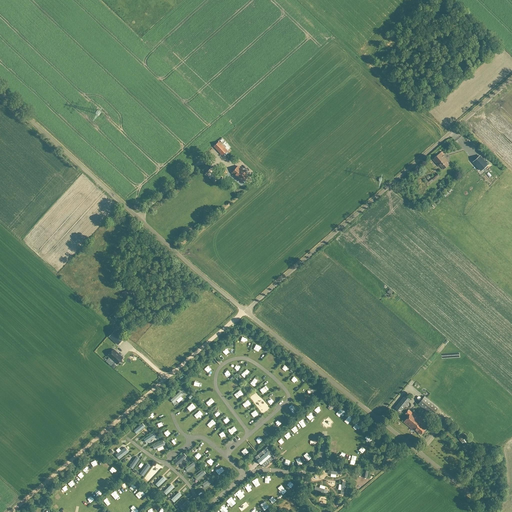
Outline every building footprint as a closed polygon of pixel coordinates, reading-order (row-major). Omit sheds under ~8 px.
[(222,155),(227,151),(219,142),(214,147),(222,155)] [(443,169),(448,165),(446,162),(447,161),(440,153),(432,159),(439,167),(440,166),(443,169)] [(488,165),(479,156),(473,162),(481,171),(488,165)] [(242,182),(248,175),(237,166),(232,173),(242,182)] [(222,178),(227,173),(224,170),(219,175),(222,178)] [(205,174),(211,179),(214,176),(208,171),(205,174)] [(430,178),(428,180),(430,183),(439,176),(437,173),(430,178)] [(123,339),(114,331),(109,337),(117,345),(123,339)] [(108,356),(117,365),(123,358),(113,350),(108,356)] [(232,390),(237,385),(234,382),(229,386),(232,390)] [(239,398),(244,394),(240,389),(235,394),(239,398)] [(180,392),(170,400),(173,404),(183,395),(180,392)] [(410,400),(405,396),(395,408),(400,413),(410,400)] [(439,408),(425,397),(418,405),(432,416),(439,408)] [(328,409),(332,412),(336,405),(332,402),(328,409)] [(321,414),(325,411),(319,405),(316,409),(321,414)] [(412,413),(409,410),(405,414),(408,417),(403,423),(414,431),(415,430),(421,435),(426,429),(420,424),(422,421),(412,412),(412,413)] [(212,419),(206,423),(208,428),(215,424),(212,419)] [(358,423),(353,428),(356,431),(361,426),(358,423)] [(134,431),(137,434),(145,427),(143,424),(134,431)] [(144,439),(146,443),(155,437),(153,433),(144,439)] [(277,442),(282,448),(286,444),(281,439),(277,442)] [(152,446),(154,450),(164,445),(163,442),(152,446)] [(267,447),(255,457),(257,460),(258,460),(262,464),(261,465),(264,468),(276,457),(267,447)] [(116,455),(119,460),(128,452),(125,448),(116,455)] [(183,454),(173,463),(176,466),(186,457),(183,454)] [(129,467),(133,469),(140,460),(136,457),(129,467)] [(95,468),(99,465),(93,459),(90,462),(95,468)] [(101,466),(105,469),(110,464),(106,460),(101,466)] [(187,466),(190,472),(198,467),(195,461),(187,466)] [(140,474),(143,477),(151,467),(147,464),(140,474)] [(199,481),(207,474),(203,470),(195,477),(199,481)] [(155,485),(158,488),(166,480),(163,477),(155,485)] [(206,488),(215,483),(212,477),(203,483),(206,488)] [(73,487),(77,484),(72,478),(69,481),(73,487)] [(286,482),(289,488),(294,486),(291,480),(286,482)] [(171,485),(163,492),(166,496),(174,488),(171,485)] [(170,500),(173,503),(181,496),(178,493),(170,500)] [(90,494),(86,497),(90,502),(94,499),(90,494)] [(188,501),(179,508),(182,511),(190,504),(188,501)] [(91,506),(94,510),(100,505),(96,502),(91,506)]
